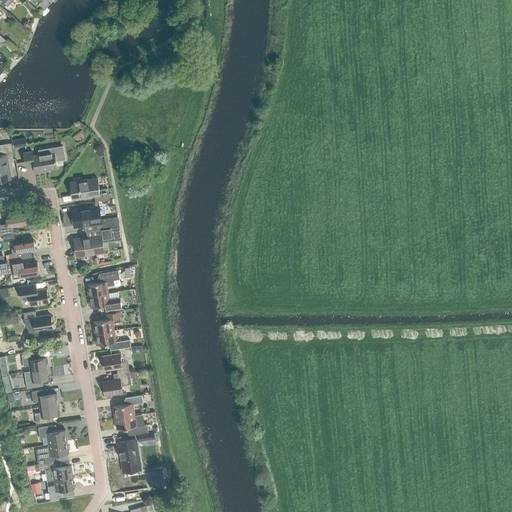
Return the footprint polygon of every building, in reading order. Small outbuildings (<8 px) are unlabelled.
[(16,139),(18,147),(26,146),(25,138),(16,139)] [(0,179),(9,178),(5,158),(12,157),(10,143),(0,145),(0,179)] [(32,152),(23,153),(25,166),(33,165),(35,174),(43,172),(43,171),(56,169),(55,161),(64,160),(62,147),(52,148),(53,153),(38,156),(32,157),(32,152)] [(97,179),(69,183),(72,199),(94,196),(95,202),(109,199),(107,189),(96,190),(94,180),(97,179)] [(99,207),(71,211),(74,228),(96,224),(96,230),(111,228),(118,227),(117,217),(98,220),(96,208),(99,207)] [(26,225),(24,213),(5,216),(7,223),(0,224),(0,235),(13,233),(12,227),(26,225)] [(87,238),(73,240),(76,256),(103,252),(101,252),(99,243),(99,240),(112,238),(112,240),(112,241),(113,241),(113,240),(121,239),(119,227),(118,227),(111,228),(96,230),(86,232),(87,238)] [(20,253),(34,251),(33,239),(13,242),(15,253),(8,255),(9,261),(21,259),(20,253)] [(22,265),(21,259),(9,261),(0,262),(0,272),(10,271),(11,274),(18,272),(19,278),(38,275),(36,263),(22,265)] [(118,271),(100,274),(101,282),(86,285),(88,296),(108,293),(107,286),(120,284),(118,271)] [(29,299),(30,305),(48,303),(46,289),(36,290),(35,284),(19,287),(21,300),(29,299)] [(108,293),(88,296),(90,308),(104,305),(105,312),(121,309),(120,298),(109,300),(108,293)] [(23,313),(24,320),(25,326),(28,331),(27,337),(41,335),(40,331),(52,329),(50,315),(36,317),(35,311),(23,313)] [(92,322),(94,334),(114,331),(112,319),(121,318),(120,312),(106,314),(107,320),(92,322)] [(6,317),(7,324),(19,322),(18,315),(6,317)] [(114,331),(94,334),(96,345),(110,343),(111,350),(130,347),(129,340),(116,342),(114,331)] [(28,366),(29,371),(48,368),(46,358),(33,360),(32,354),(21,356),(23,367),(28,366)] [(116,368),(117,374),(129,372),(127,363),(121,364),(120,354),(102,357),(104,370),(116,368)] [(48,368),(29,371),(30,377),(25,378),(26,388),(37,387),(36,381),(50,379),(48,368)] [(129,372),(117,374),(113,375),(114,381),(102,383),(104,396),(122,393),(121,386),(131,385),(129,372)] [(38,402),(39,407),(58,404),(56,394),(43,396),(42,390),(31,392),(33,402),(38,402)] [(114,418),(134,415),(132,404),(143,403),(142,395),(126,398),(122,405),(112,407),(114,418)] [(58,404),(39,407),(40,413),(34,413),(36,424),(47,423),(46,417),(59,415),(58,404)] [(146,424),(136,426),(134,415),(114,418),(116,430),(130,428),(132,434),(148,432),(146,424)] [(47,437),(48,445),(67,442),(65,430),(52,432),(51,426),(38,428),(39,439),(47,437)] [(138,441),(154,439),(153,432),(137,434),(138,441)] [(135,440),(118,442),(122,469),(139,466),(135,440)] [(37,456),(38,464),(56,461),(55,455),(69,453),(67,442),(48,445),(48,446),(38,448),(36,451),(37,456)] [(56,461),(38,464),(39,470),(44,470),(46,481),(53,480),(72,477),(70,465),(57,467),(56,461)] [(164,483),(162,470),(146,472),(149,486),(164,483)] [(74,489),(72,477),(53,480),(54,485),(47,486),(49,499),(62,497),(61,491),(74,489)] [(41,492),(40,483),(30,484),(31,487),(33,493),(41,492)]
